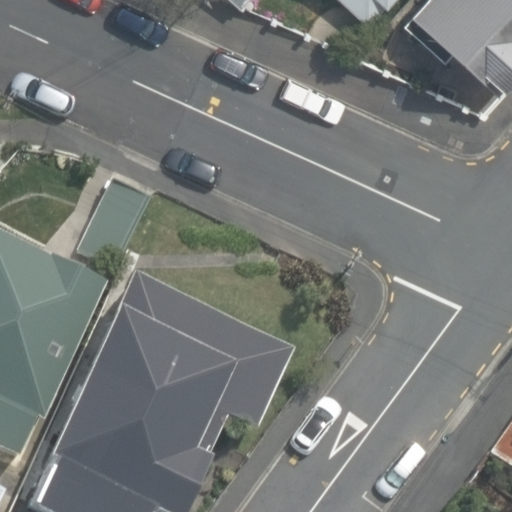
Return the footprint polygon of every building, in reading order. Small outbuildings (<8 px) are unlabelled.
[(337,0),(367,26),(382,9),(387,14),(400,0),(337,0)] [(511,0),(409,0),(404,7),(492,85),(511,62),(511,0)] [(150,198),(110,179),(77,248),(117,267),(150,198)] [(107,286),(0,235),(0,447),(18,456),(36,418),(43,422),(107,286)] [(135,277),(31,505),(45,511),(191,511),(217,457),(198,449),(218,406),(261,426),(295,350),(135,277)] [(511,420),(491,453),(511,466),(511,420)] [(0,511),(10,492),(0,487),(0,511)]
